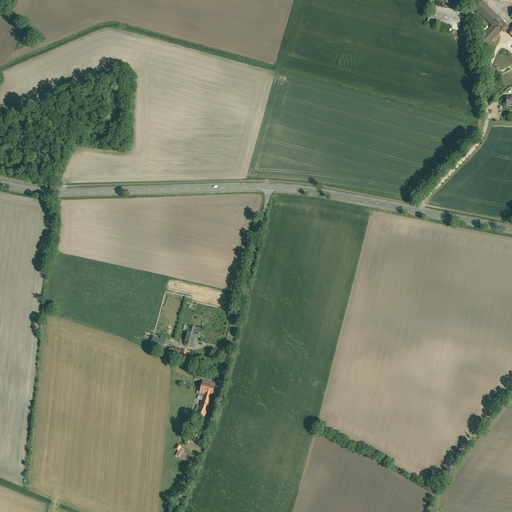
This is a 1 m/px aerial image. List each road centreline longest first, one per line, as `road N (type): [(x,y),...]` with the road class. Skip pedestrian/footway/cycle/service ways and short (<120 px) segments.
road 1 (unclassified): [(175,511),(217,401),(267,187)]
road 2 (tertiary): [(267,187),(77,191),(0,182)]
road 3 (tertiary): [(511,229),(267,187)]
road 4 (track): [(511,399),(451,479),(438,511)]
